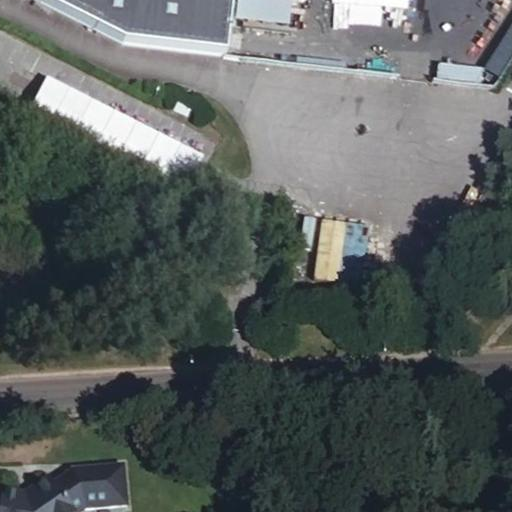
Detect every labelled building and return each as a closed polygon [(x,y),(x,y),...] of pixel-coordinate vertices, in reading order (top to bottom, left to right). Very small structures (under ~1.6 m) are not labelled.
[(35,0),(116,38),(218,49),(223,0),(35,0)] [(223,0),(218,49),(239,52),(244,0),(223,0)] [(511,0),(507,0),(458,76),(492,80),(511,49),(511,0)] [(200,153),(46,77),(28,114),(182,190),(200,153)] [(388,261),(364,257),(369,227),(345,222),(342,238),(328,236),(320,278),(383,289),(388,261)] [(38,488),(22,501),(26,505),(18,508),(8,508),(8,503),(0,501),(0,511),(93,511),(119,507),(111,468),(60,478),(64,488),(49,500),(38,488)]
